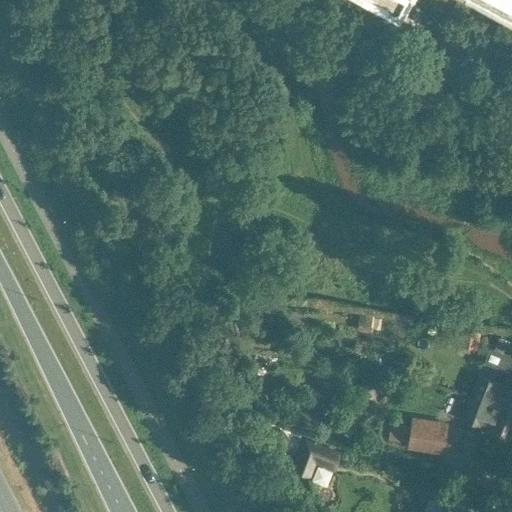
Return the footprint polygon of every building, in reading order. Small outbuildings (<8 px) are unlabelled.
[(511,0),(370,0),(397,14),(404,0),(481,0),(511,16),(511,0)] [(465,354),(484,354),(484,333),(464,334),(465,354)] [(503,385),(478,376),(469,398),(511,414),(511,356),(490,348),(484,362),(496,367),(496,366),(508,371),(507,374),(503,385)] [(509,439),(511,432),(511,414),(469,398),(462,418),(480,425),(480,424),(487,427),(486,430),(509,439)] [(387,415),(381,456),(441,465),(448,424),(387,415)] [(468,511),(442,501),(437,511),(468,511)]
